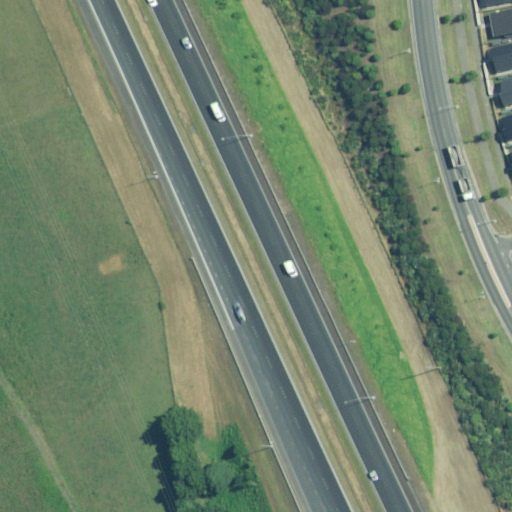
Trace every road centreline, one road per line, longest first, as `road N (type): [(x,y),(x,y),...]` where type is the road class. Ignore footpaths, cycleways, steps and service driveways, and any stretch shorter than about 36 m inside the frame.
road 1 (motorway): [(337,511),(99,0)]
road 2 (motorway): [(161,0),(398,511)]
road 3 (tertiary): [(511,320),(475,249),(454,190),(453,156)]
road 4 (tertiary): [(453,156),(432,0)]
